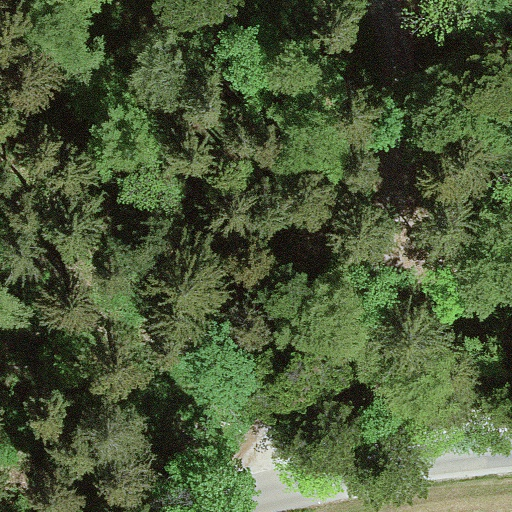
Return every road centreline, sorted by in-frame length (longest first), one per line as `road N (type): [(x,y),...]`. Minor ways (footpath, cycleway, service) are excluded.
road 1 (residential): [(314,461),(415,85),(410,0)]
road 2 (unclassified): [(314,461),(149,480),(73,511)]
road 3 (unclassified): [(511,442),(471,439),(314,461)]
